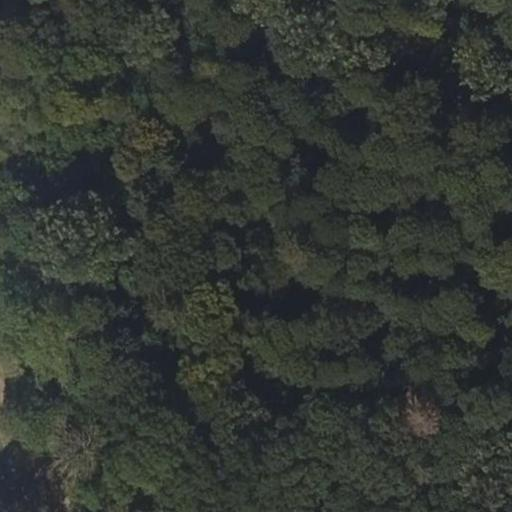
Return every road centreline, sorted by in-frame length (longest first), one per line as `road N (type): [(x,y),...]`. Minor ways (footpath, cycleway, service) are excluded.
road 1 (track): [(18,0),(27,167),(65,454)]
road 2 (track): [(65,454),(511,441)]
